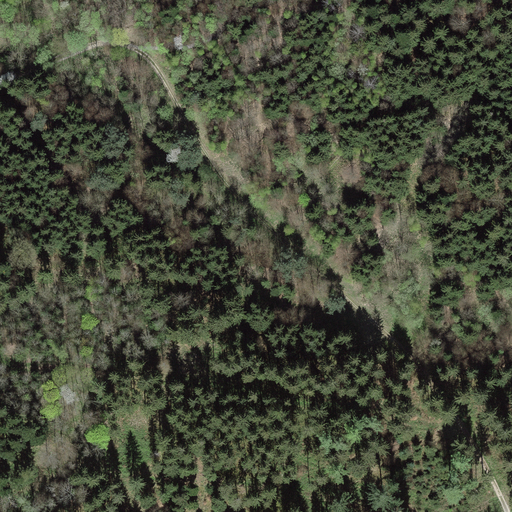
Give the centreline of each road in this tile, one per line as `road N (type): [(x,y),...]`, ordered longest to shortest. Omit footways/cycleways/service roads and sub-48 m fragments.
road 1 (track): [(137,49),(244,204),(396,344),(460,423),(506,511)]
road 2 (track): [(0,79),(97,43),(137,49)]
